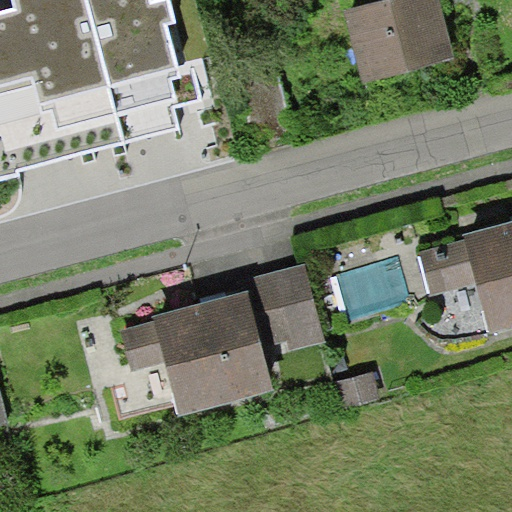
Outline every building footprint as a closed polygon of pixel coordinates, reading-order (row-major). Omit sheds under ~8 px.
[(16,170),(123,141),(85,0),(11,0),(12,6),(0,9),(0,178),(18,176),(16,170)] [(151,0),(85,0),(123,141),(177,127),(171,105),(200,97),(191,62),(176,66),(165,23),(176,20),(170,0),(156,0),(152,1),(151,0)] [(441,0),(405,0),(355,13),(373,81),(457,60),(441,0)] [(285,71),(239,84),(259,154),(305,141),(285,71)] [(472,247),(410,264),(422,305),(480,289),(497,348),(511,344),(511,225),(467,238),(472,247)] [(245,298),(166,318),(168,326),(130,335),(139,372),(178,362),(191,416),(284,393),(274,356),(329,342),(310,266),(241,283),(245,298)]
